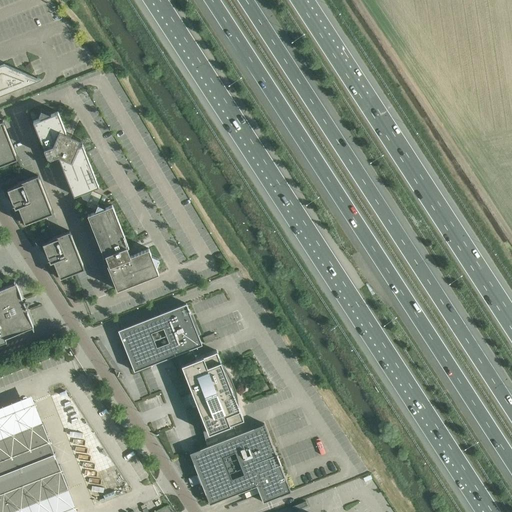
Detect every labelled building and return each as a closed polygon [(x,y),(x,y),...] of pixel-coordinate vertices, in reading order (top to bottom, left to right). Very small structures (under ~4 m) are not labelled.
[(0,94),(12,90),(13,90),(35,81),(37,77),(4,63),(0,64),(0,94)] [(40,118),(33,121),(49,163),(59,159),(74,196),(81,193),(82,196),(87,198),(92,188),(98,186),(82,144),(77,146),(80,139),(66,133),(58,111),(51,114),(41,110),(39,115),(40,118)] [(0,165),(15,159),(17,159),(2,121),(0,121),(0,165)] [(14,186),(7,189),(12,203),(15,208),(18,207),(25,224),(42,217),(52,213),(38,175),(24,181),(13,185),(14,186)] [(87,215),(104,256),(105,255),(109,264),(107,265),(117,290),(158,273),(156,266),(159,259),(151,255),(149,248),(130,256),(129,254),(134,253),(132,247),(127,248),(127,247),(128,246),(112,205),(105,208),(97,204),(94,212),(87,215)] [(49,241),(42,244),(48,257),(50,263),(53,262),(60,278),(74,273),(84,269),(69,231),(50,238),(48,239),(49,240),(49,241)] [(0,289),(0,343),(5,341),(6,342),(5,338),(32,327),(33,330),(34,330),(33,327),(27,311),(27,312),(26,309),(27,308),(27,307),(26,306),(25,305),(25,304),(25,303),(25,302),(25,301),(24,301),(23,301),(21,298),(22,298),(16,283),(15,283),(14,280),(15,283),(0,289)] [(186,303),(118,330),(121,339),(124,345),(121,346),(125,357),(128,356),(130,362),(134,371),(171,356),(192,348),(202,344),(198,334),(190,313),(186,303)] [(205,343),(215,339),(213,333),(202,337),(205,343)] [(197,408),(206,446),(237,434),(233,424),(243,419),(239,407),(238,408),(238,406),(233,384),(222,364),(221,364),(220,363),(221,363),(216,350),(196,359),(192,348),(171,356),(190,390),(191,390),(198,408),(197,408)] [(0,511),(5,511),(68,488),(42,423),(0,439),(0,511)] [(256,486),(259,494),(263,502),(291,491),(264,423),(237,434),(206,446),(189,453),(209,504),(256,486)] [(307,505),(306,501),(292,506),(294,511),(307,505)]
